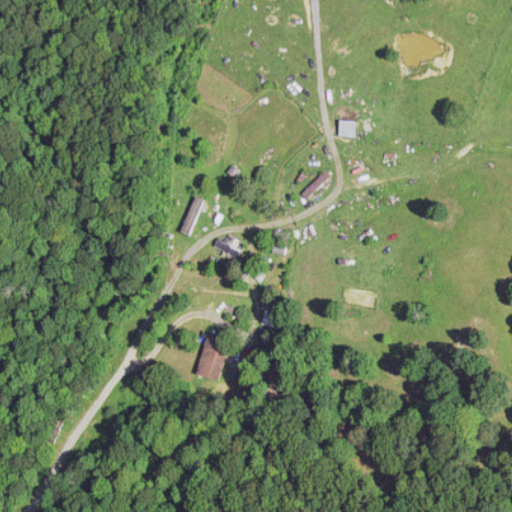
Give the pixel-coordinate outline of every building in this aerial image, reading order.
[(354,123),(338,122),(337,138),(353,139),(354,123)] [(328,179),(322,174),(301,195),(307,200),(328,179)] [(202,202),(193,199),(181,234),(189,237),(202,202)] [(260,331),(274,336),(280,318),(267,313),(260,331)] [(228,345),(205,339),(194,377),(217,383),(228,345)]
